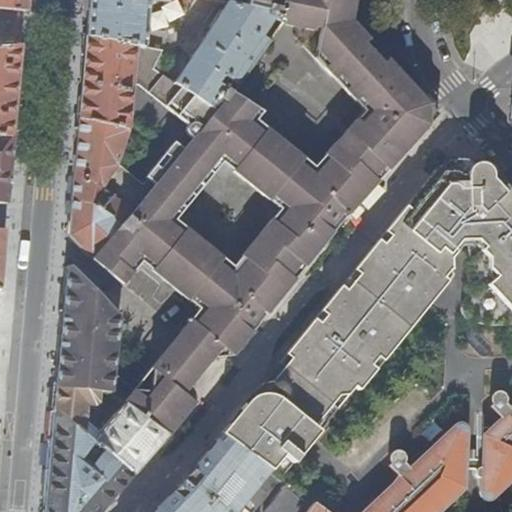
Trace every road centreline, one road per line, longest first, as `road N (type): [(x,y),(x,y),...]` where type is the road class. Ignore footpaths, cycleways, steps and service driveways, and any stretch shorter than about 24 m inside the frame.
road 1 (residential): [(462,109),(123,511)]
road 2 (residential): [(42,221),(18,511)]
road 3 (residential): [(60,0),(42,221)]
road 4 (residential): [(462,109),(427,55),(418,0)]
